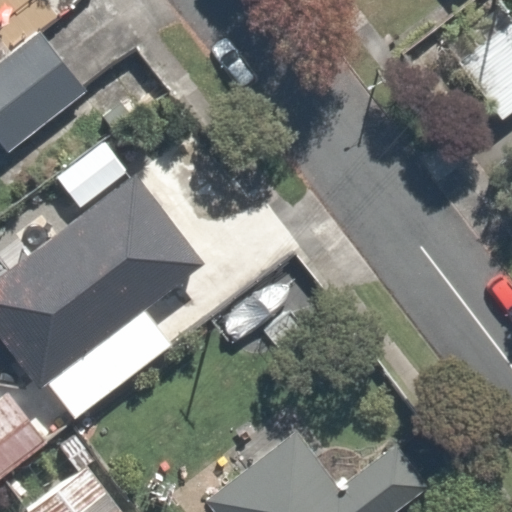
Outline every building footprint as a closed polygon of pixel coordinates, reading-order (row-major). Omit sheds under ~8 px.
[(511,103),(511,4),(510,2),(449,50),(499,114),(511,103)] [(0,138),(6,146),(88,86),(44,25),(3,55),(0,50),(0,138)] [(0,327),(71,412),(165,334),(136,300),(198,247),(119,154),(0,254),(0,327)] [(0,488),(53,449),(0,378),(0,488)] [(368,511),(297,427),(195,511),(368,511)] [(128,511),(87,456),(13,511),(128,511)]
